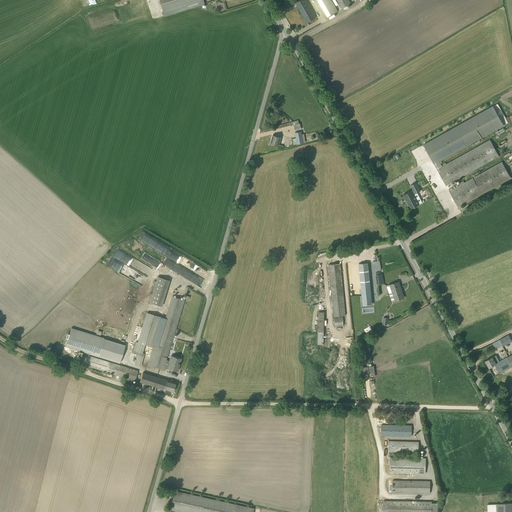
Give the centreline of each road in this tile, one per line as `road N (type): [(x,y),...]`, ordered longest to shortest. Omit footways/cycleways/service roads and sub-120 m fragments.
road 1 (track): [(490,405),(178,402),(18,350),(0,337)]
road 2 (unclassified): [(284,31),(148,511)]
road 3 (unclassified): [(488,401),(284,31)]
